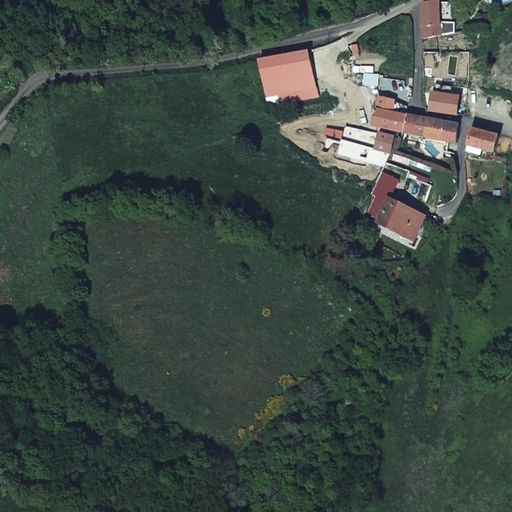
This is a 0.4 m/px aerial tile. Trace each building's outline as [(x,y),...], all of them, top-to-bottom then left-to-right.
[(440,2),(424,5),(424,27),(440,24),(440,2)] [(358,45),(351,46),(354,66),(361,65),(358,45)] [(266,98),(278,96),(317,89),(310,52),(260,61),(266,98)] [(378,63),(366,63),(367,81),(379,80),(378,63)] [(317,89),(278,96),(279,105),(319,98),(317,89)] [(482,95),(473,92),(469,107),(478,109),(482,95)] [(457,117),(461,98),(434,93),(433,96),(424,94),(425,105),(431,105),(430,112),(457,117)] [(377,110),(405,115),(407,107),(379,102),(377,110)] [(403,133),(406,115),(405,115),(377,110),(374,128),(403,133)] [(459,125),(406,115),(403,133),(457,144),(459,125)] [(343,132),(326,129),(325,137),(342,140),(343,132)] [(500,137),(472,129),(467,152),(476,154),(477,149),(482,151),(495,154),(499,137),(500,137)] [(377,150),(391,155),(394,138),(380,134),(377,150)] [(359,160),(360,160),(361,158),(369,160),(372,149),(363,147),(361,152),(359,160)] [(412,241),(415,235),(423,220),(391,203),(401,178),(383,172),(374,191),(379,194),(368,213),(378,220),(377,223),(412,241)]
